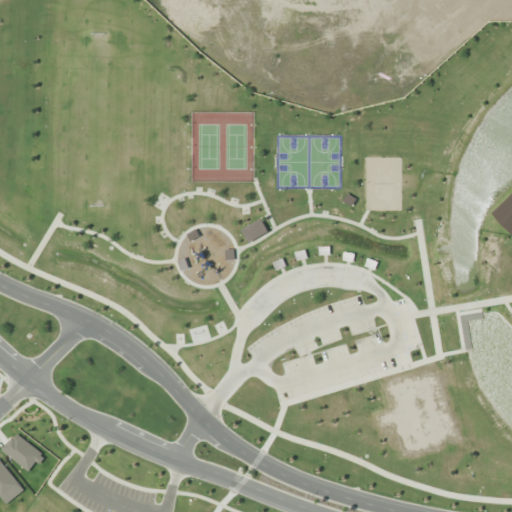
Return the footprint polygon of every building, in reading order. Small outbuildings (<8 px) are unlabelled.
[(351,194),(358,199),(356,204),(348,200),(351,194)] [(511,224),(500,212),(511,200),(511,224)] [(243,221),(263,211),(273,230),(253,240),(243,221)] [(323,245),(333,245),(333,254),(322,253),(323,245)] [(298,252),(307,249),(309,255),(300,259),(298,252)] [(348,251),(358,253),(357,260),(347,258),(348,251)] [(277,261),(285,258),(288,264),(279,268),(277,261)] [(372,258),(381,261),(378,268),(369,265),(372,258)]
